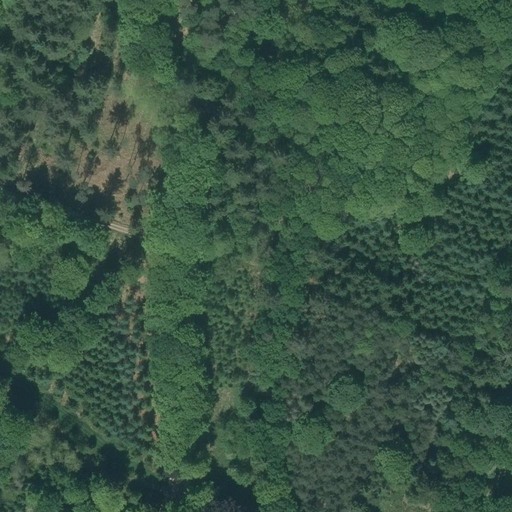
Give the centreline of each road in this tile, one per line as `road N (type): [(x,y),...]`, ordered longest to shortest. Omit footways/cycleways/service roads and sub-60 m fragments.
road 1 (unclassified): [(187,504),(171,246)]
road 2 (unclassified): [(171,246),(186,172),(132,0)]
road 3 (unclassified): [(0,368),(163,495)]
road 4 (unclassified): [(0,192),(171,246)]
road 5 (unclassified): [(163,495),(0,435)]
